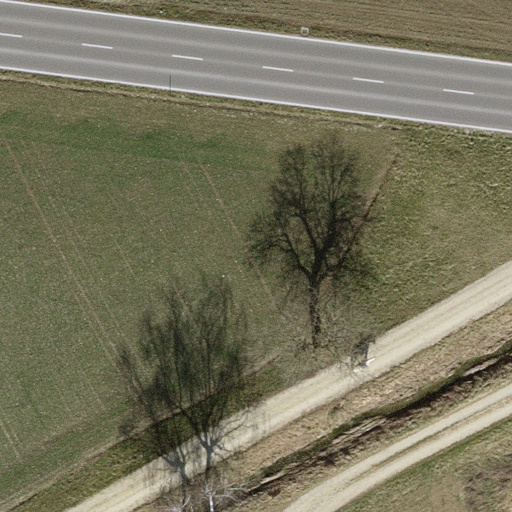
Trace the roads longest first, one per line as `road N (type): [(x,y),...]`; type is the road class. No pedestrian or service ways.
road 1 (secondary): [(0,32),(511,96)]
road 2 (track): [(103,511),(511,278)]
road 3 (track): [(511,400),(349,485),(315,511)]
